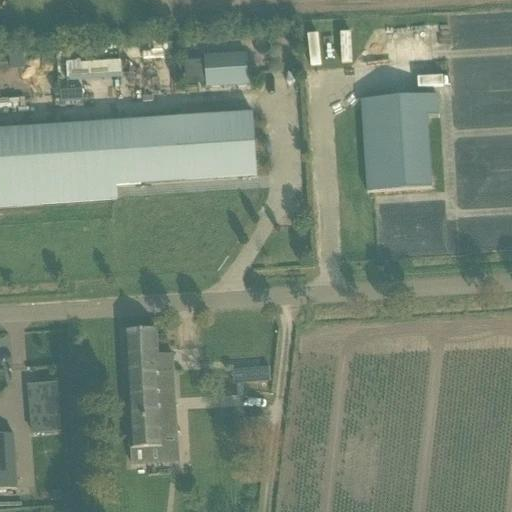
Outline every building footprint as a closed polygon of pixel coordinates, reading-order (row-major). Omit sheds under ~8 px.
[(204,58),(206,90),(249,87),(247,55),(204,58)] [(67,77),(122,78),(122,62),(67,61),(67,77)] [(362,102),(368,195),(431,190),(427,118),(439,118),(437,97),(362,102)] [(255,178),(252,122),(251,115),(132,123),(133,127),(0,136),(0,207),(113,199),(112,188),(255,178)] [(156,332),(124,334),(130,466),(146,465),(146,450),(162,450),(162,438),(176,438),(172,356),(157,357),(156,332)] [(232,371),(233,386),(270,383),(269,369),(232,371)] [(28,388),(32,435),(60,433),(56,386),(28,388)] [(13,436),(0,437),(0,491),(16,491),(13,436)] [(58,478),(58,470),(50,469),(50,478),(58,478)]
